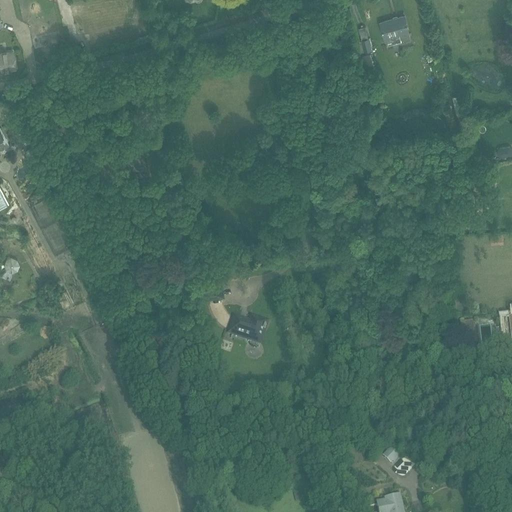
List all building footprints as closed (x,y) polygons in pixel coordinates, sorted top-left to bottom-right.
[(380,23),(387,46),(412,39),(405,15),(380,23)] [(356,41),(359,53),(373,50),(370,38),(356,41)] [(14,53),(4,54),(0,54),(0,71),(16,69),(14,53)] [(363,56),(367,72),(375,70),(371,54),(363,56)] [(113,147),(132,166),(150,148),(132,130),(113,147)] [(340,176),(350,199),(360,195),(351,172),(340,176)] [(76,272),(69,275),(74,287),(81,284),(76,272)] [(201,286),(203,299),(222,296),(220,283),(201,286)] [(229,333),(250,340),(250,339),(260,342),(260,343),(267,322),(256,318),(255,324),(234,317),(229,333)] [(468,332),(480,329),(478,318),(466,321),(468,332)] [(390,448),(383,455),(387,459),(390,463),(392,461),(393,462),(394,460),(399,456),(397,454),(390,448)] [(376,503),(378,511),(403,511),(400,498),(400,497),(399,495),(385,498),(386,501),(376,504),(376,503)]
